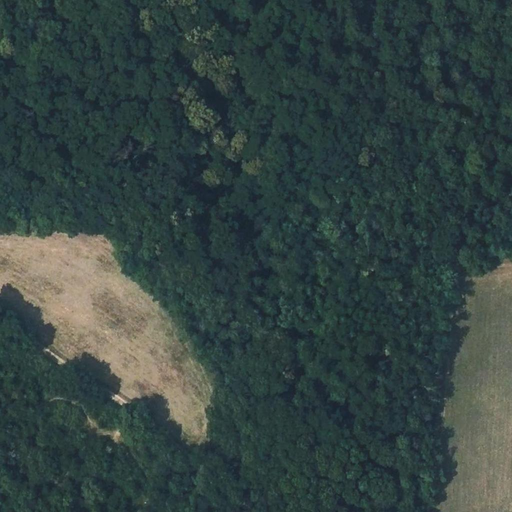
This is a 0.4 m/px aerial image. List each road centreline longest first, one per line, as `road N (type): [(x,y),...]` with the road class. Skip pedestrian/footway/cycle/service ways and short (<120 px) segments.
road 1 (track): [(0,317),(149,425),(250,511)]
road 2 (track): [(444,239),(451,282),(429,511)]
